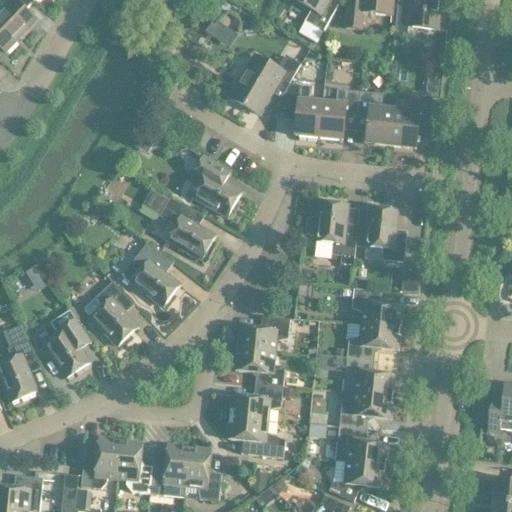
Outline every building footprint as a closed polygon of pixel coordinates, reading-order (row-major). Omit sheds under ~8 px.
[(6,0),(9,3),(0,12),(0,47),(5,53),(36,22),(25,11),(33,2),(31,0),(6,0)] [(317,44),(323,33),(336,10),(326,4),(328,0),(294,0),(312,10),(298,33),(317,44)] [(391,17),(393,0),(348,0),(345,29),(361,31),(363,14),(391,17)] [(407,37),(408,27),(437,31),(440,0),(410,0),(410,5),(398,4),(394,35),(407,37)] [(287,89),(289,85),(300,65),(286,57),(278,70),(255,57),(231,99),(258,115),(277,84),(287,89)] [(289,85),(287,89),(277,106),(285,110),(297,111),(295,137),(319,139),(322,103),(309,102),(310,88),(289,85)] [(322,103),(319,139),(342,142),(345,117),(357,118),(360,93),(337,91),(336,105),(322,103)] [(391,147),(395,111),(381,110),(383,96),(360,93),(357,118),(369,119),(366,144),(391,147)] [(408,113),(395,111),(391,147),(415,150),(418,125),(430,126),(432,101),(410,99),(408,113)] [(225,171),(203,158),(191,178),(201,183),(193,199),(227,218),(241,194),(219,181),(225,171)] [(202,261),(215,237),(193,224),(199,214),(170,197),(159,217),(175,226),(167,241),(202,261)] [(320,203),(318,219),(311,218),(309,219),(307,222),(306,231),(307,234),(309,236),(316,237),(316,243),(333,245),(332,256),(341,257),(340,265),(353,266),(357,233),(345,232),(348,206),(320,203)] [(404,263),(407,238),(395,237),(397,211),(370,208),(365,248),(382,250),(381,261),(404,263)] [(147,245),(133,263),(124,275),(124,278),(163,308),(180,286),(160,270),(167,261),(147,245)] [(112,283),(95,298),(84,309),(84,312),(118,348),(138,329),(121,310),(129,301),(112,283)] [(362,326),(399,330),(402,308),(380,305),(382,293),(354,290),(352,309),(363,314),(362,326)] [(50,324),(59,336),(44,346),(66,379),(90,364),(76,342),(86,336),(69,311),(50,324)] [(290,320),(262,317),(261,330),(239,328),(237,350),(274,354),(276,342),(288,340),(290,320)] [(10,330),(17,345),(7,350),(12,360),(0,364),(0,376),(11,403),(37,392),(27,369),(38,364),(21,325),(10,330)] [(399,330),(362,326),(361,338),(348,340),(346,359),(374,362),(376,350),(397,352),(399,330)] [(274,354),(237,350),(235,372),(256,374),(255,386),(283,389),(285,370),(273,366),(274,354)] [(337,378),(338,355),(319,354),(318,377),(337,378)] [(346,359),(345,372),(343,393),(355,394),(392,399),(394,376),(373,374),(374,362),(346,359)] [(232,397),(230,419),(267,422),(268,411),(281,409),(283,389),(255,386),(254,399),(232,397)] [(511,388),(504,387),(502,403),(490,401),(487,429),(511,431),(511,388)] [(341,408),(340,420),(332,420),(331,427),(339,427),(339,428),(367,431),(368,418),(390,421),(392,399),(355,394),(353,407),(341,408)] [(267,422),(230,419),(228,441),(249,443),(248,455),(283,459),(285,442),(266,434),(267,422)] [(339,428),(338,441),(335,462),(347,463),(385,467),(387,445),(365,443),(367,431),(339,428)] [(84,460),(82,477),(81,488),(99,490),(107,484),(107,479),(117,480),(121,442),(98,440),(96,462),(84,460)] [(121,442),(117,480),(126,481),(126,486),(132,494),(150,495),(153,468),(140,466),(143,445),(121,442)] [(153,468),(150,495),(184,499),(186,487),(189,450),(167,448),(165,469),(153,468)] [(189,450),(186,487),(198,488),(199,501),(219,503),(222,475),(209,473),(212,452),(189,450)] [(385,467),(347,463),(345,484),(333,483),(328,491),(354,503),(361,487),(382,489),(385,467)] [(496,481),(493,503),(511,504),(511,473),(511,482),(496,481)] [(0,510),(17,511),(27,511),(29,501),(41,499),(43,480),(15,477),(14,489),(0,487),(0,510)] [(321,504),(316,509),(313,511),(348,511),(350,508),(325,497),(321,504)] [(511,511),(511,504),(493,503),(492,511),(511,511)]
